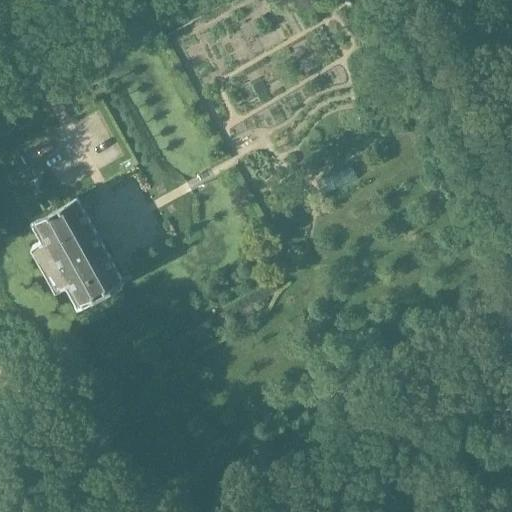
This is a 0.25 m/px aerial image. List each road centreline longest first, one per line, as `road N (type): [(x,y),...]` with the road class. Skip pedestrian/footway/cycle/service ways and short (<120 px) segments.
road 1 (track): [(511,369),(268,511)]
road 2 (track): [(412,0),(511,179)]
